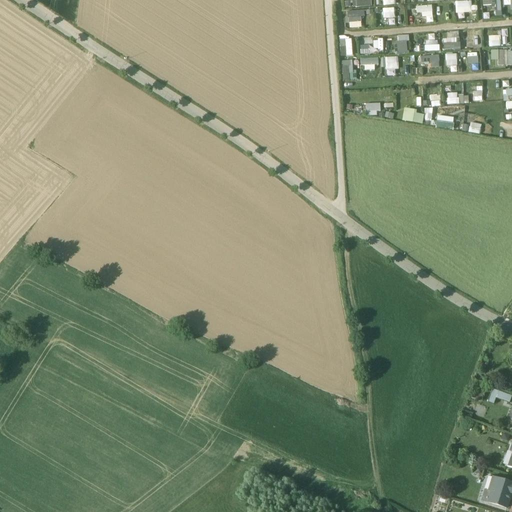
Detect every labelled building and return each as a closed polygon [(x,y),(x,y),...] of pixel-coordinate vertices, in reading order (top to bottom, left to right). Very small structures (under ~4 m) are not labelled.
[(354,0),(355,2),(351,2),(352,9),(370,8),(369,0),(354,0)] [(511,0),(502,0),(503,8),(509,7),(509,12),(511,11),(511,0)] [(500,1),(481,2),(481,8),(490,7),(491,9),(493,9),(493,13),(500,12),(500,1)] [(470,2),(454,3),(455,15),(470,14),(470,12),(476,12),(476,7),(470,8),(470,2)] [(430,7),(415,8),(415,14),(421,14),(421,19),(431,18),(430,7)] [(393,10),(382,11),(382,20),(393,19),(393,10)] [(346,19),(344,19),(344,25),(348,25),(348,30),(360,30),(360,18),(363,18),(363,12),(346,13),(346,19)] [(458,39),(459,50),(459,52),(463,51),(463,50),(478,50),(478,44),(476,44),(476,40),(478,40),(478,33),(472,33),(472,39),(458,39)] [(343,37),(338,38),(339,58),(351,57),(350,41),(347,41),(347,39),(345,39),(343,37)] [(499,37),(487,38),(488,49),(500,48),(499,37)] [(459,50),(458,39),(442,41),(443,51),(459,50)] [(366,46),(362,46),(363,56),(374,56),(373,51),(372,51),(372,46),(372,41),(366,41),(366,46)] [(436,42),(425,43),(425,53),(436,52),(436,42)] [(404,43),(393,44),(394,54),(405,53),(404,43)] [(475,55),(467,55),(467,65),(477,65),(477,60),(475,60),(475,55)] [(456,56),(445,57),(445,67),(457,66),(456,56)] [(397,59),(379,60),(380,69),(383,69),(383,72),(397,71),(397,59)] [(376,60),(361,61),(361,71),(372,71),(372,65),(376,65),(376,60)] [(351,62),(340,63),(342,83),(355,82),(355,72),(352,72),(351,62)] [(485,88),(482,88),(482,99),(485,99),(485,103),(492,102),(492,93),(485,93),(485,88)] [(505,96),(502,96),(503,103),(508,103),(508,102),(511,101),(511,90),(504,91),(505,96)] [(470,99),(469,99),(469,105),(482,104),(482,99),(480,99),(480,93),(470,93),(470,99)] [(456,95),(446,95),(446,106),(462,106),(462,97),(457,97),(457,100),(456,100),(456,95)] [(511,110),(511,103),(505,103),(505,110),(503,110),(503,117),(507,117),(507,111),(511,110)] [(379,105),(365,106),(366,117),(376,117),(376,113),(379,113),(379,105)] [(403,110),(401,123),(421,126),(422,117),(415,115),(415,112),(403,110)] [(432,122),(432,128),(446,130),(447,125),(446,124),(447,120),(435,117),(434,122),(432,122)] [(449,125),(448,130),(459,132),(460,127),(458,127),(459,122),(452,121),(451,125),(449,125)] [(468,128),(467,134),(479,136),(480,127),(469,124),(469,129),(468,128)] [(511,382),(506,381),(503,389),(508,391),(508,389),(511,390),(511,387),(511,382)] [(483,490),(479,502),(505,510),(509,497),(511,497),(511,484),(490,478),(486,491),(483,490)]
